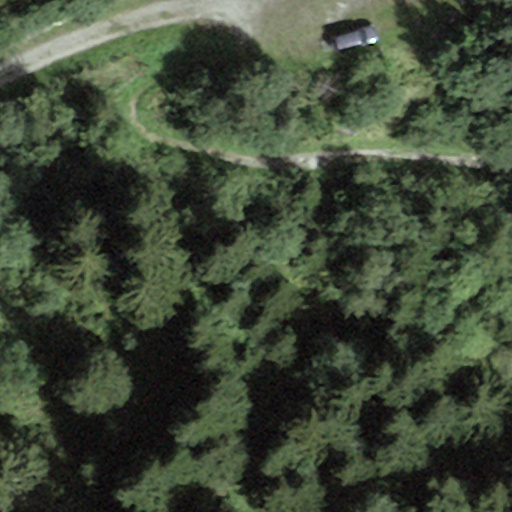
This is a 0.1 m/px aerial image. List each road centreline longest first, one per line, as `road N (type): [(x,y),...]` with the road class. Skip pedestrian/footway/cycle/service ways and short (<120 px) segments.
road 1 (track): [(159,11),(351,0)]
road 2 (track): [(159,11),(57,44),(0,79)]
